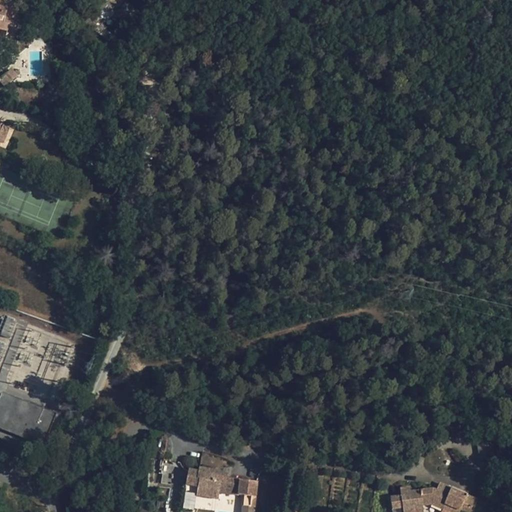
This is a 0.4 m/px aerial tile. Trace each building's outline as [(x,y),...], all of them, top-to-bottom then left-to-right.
[(87,19),(113,41),(128,24),(103,2),(87,19)] [(0,25),(11,28),(15,13),(0,7),(0,25)] [(12,338),(15,320),(5,318),(1,336),(12,338)] [(0,398),(0,429),(42,446),(54,414),(2,393),(0,398)] [(223,486),(225,474),(222,474),(222,471),(212,470),(212,466),(189,463),(188,471),(179,470),(178,481),(189,483),(187,493),(205,495),(206,485),(223,487),(223,486)] [(223,486),(223,487),(236,488),(234,508),(247,510),(250,477),(225,474),(223,486)] [(456,511),(464,497),(440,486),(436,493),(425,491),(412,494),(411,490),(392,494),(392,504),(382,505),(382,511),(415,511),(416,510),(427,508),(435,511),(456,511)]
